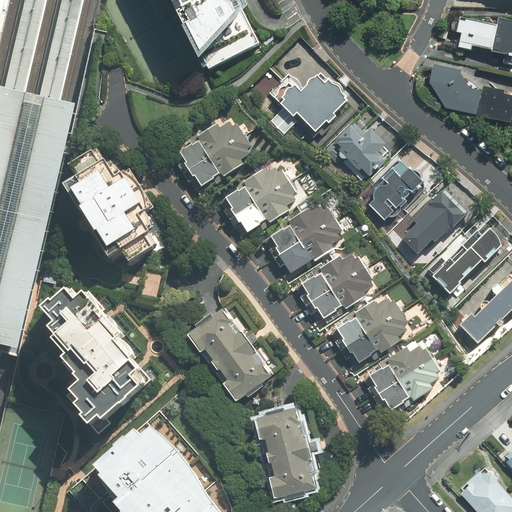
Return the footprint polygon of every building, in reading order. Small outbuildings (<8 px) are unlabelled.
[(237,0),(168,0),(207,74),(261,46),(237,0)] [(496,26),(460,17),(457,33),(461,35),(458,48),(471,52),(472,47),(502,56),(501,63),(511,66),(511,20),(498,19),(496,26)] [(462,71),(434,65),(429,83),(446,108),(475,116),(481,92),(469,89),(460,74),(462,71)] [(325,84),(316,75),(300,91),(294,85),(292,87),(289,88),(287,89),(285,91),(284,94),(282,97),(283,99),(279,103),(293,117),(297,113),(316,131),(327,120),(329,123),(336,116),(334,113),(347,100),(344,98),(346,96),(342,92),(342,88),(340,84),(335,83),(333,83),(329,79),(325,84)] [(0,346),(0,347),(16,350),(74,104),(0,86),(0,346)] [(504,91),(483,86),(475,116),(510,126),(511,117),(511,96),(503,94),(504,91)] [(389,150),(356,118),(328,146),(362,178),(389,150)] [(171,151),(200,193),(247,162),(253,145),(230,121),(213,123),(171,151)] [(66,188),(109,260),(119,252),(129,265),(157,246),(138,218),(149,210),(126,172),(114,178),(98,146),(97,148),(69,164),(78,179),(66,188)] [(371,210),(388,230),(429,188),(402,160),(397,165),(398,166),(379,184),(371,210)] [(221,198),(250,241),(296,210),(302,193),(280,168),(263,170),(221,198)] [(401,242),(418,260),(465,216),(442,191),(410,221),(401,242)] [(267,235),(293,276),(333,249),(343,232),(328,209),(309,208),(267,235)] [(499,239),(495,233),(486,227),(430,275),(446,293),(502,245),(499,239)] [(298,282),(322,321),(366,297),(372,280),(359,258),(340,257),(298,282)] [(460,325),(478,343),(511,310),(511,280),(476,316),(473,313),(460,325)] [(72,396),(97,433),(157,393),(85,285),(42,314),(90,385),(72,396)] [(335,328),(360,364),(400,341),(408,323),(394,302),(375,300),(335,328)] [(187,336),(237,402),(274,374),(224,308),(187,336)] [(362,375),(391,418),(438,387),(444,370),(421,345),(404,347),(362,375)] [(256,420),(273,498),(315,489),(299,410),(256,420)] [(147,421),(95,469),(106,495),(120,511),(218,511),(213,505),(193,468),(147,421)] [(497,475),(484,473),(476,474),(465,484),(466,486),(457,494),(473,511),(511,511),(511,498),(496,481),(497,475)]
